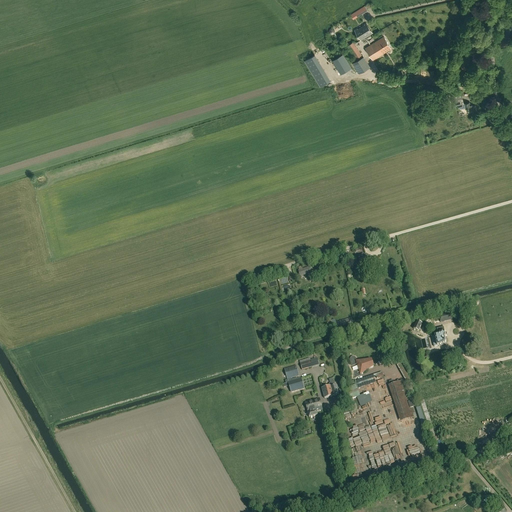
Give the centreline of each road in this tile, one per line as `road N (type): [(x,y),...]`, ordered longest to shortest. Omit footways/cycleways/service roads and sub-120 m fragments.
road 1 (unclassified): [(320,511),(511,441)]
road 2 (unclassified): [(342,249),(511,199)]
road 3 (tertiary): [(511,128),(492,89),(489,0)]
road 4 (unknown): [(492,89),(392,81),(372,65)]
